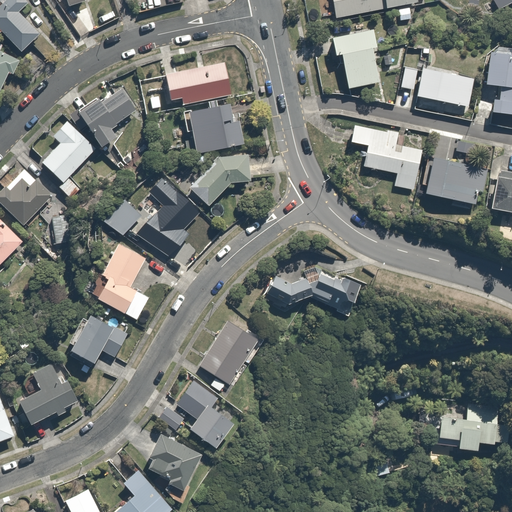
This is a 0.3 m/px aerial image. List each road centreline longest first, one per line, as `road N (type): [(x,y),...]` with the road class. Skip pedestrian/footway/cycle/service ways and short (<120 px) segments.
road 1 (residential): [(315,194),(198,294),(110,429),(75,453),(0,482)]
road 2 (residential): [(266,16),(115,51),(59,86),(0,145)]
road 3 (residential): [(282,93),(511,137)]
road 4 (tertiary): [(511,287),(372,244),(315,194)]
